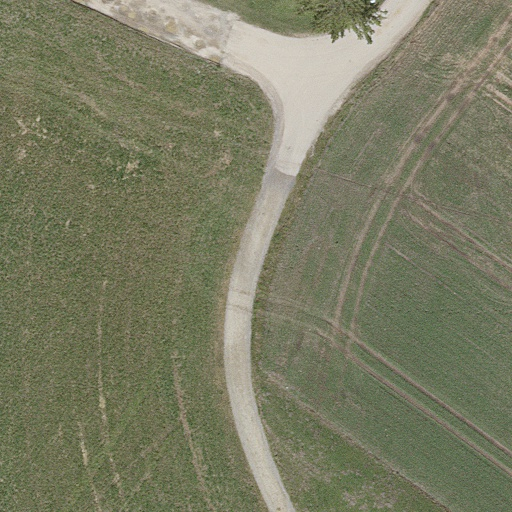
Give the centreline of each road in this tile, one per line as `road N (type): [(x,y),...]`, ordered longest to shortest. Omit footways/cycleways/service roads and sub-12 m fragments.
road 1 (track): [(144,0),(306,71),(311,111),(297,152),(266,199),(245,260),(236,325),(236,394),(283,511)]
road 2 (residential): [(306,71),(386,26),(404,0)]
